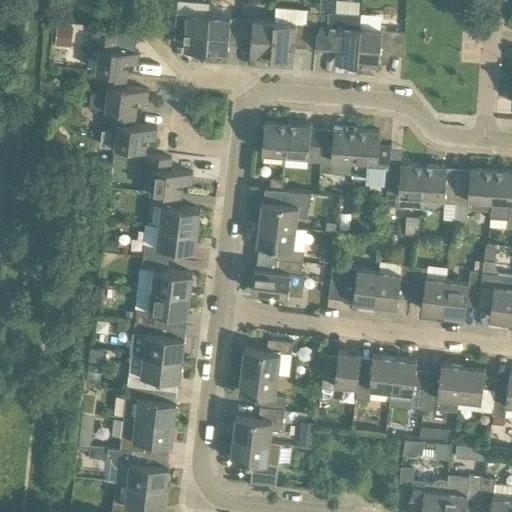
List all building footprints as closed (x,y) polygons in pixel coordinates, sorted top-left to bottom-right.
[(307,12),(306,24),(274,21),(272,56),(293,58),(294,46),(315,48),(318,13),(307,12)] [(206,51),(209,16),(176,13),(174,38),(185,39),(184,50),(206,51)] [(327,13),(318,13),(315,48),(336,50),(335,61),(357,63),(360,28),(326,25),(327,13)] [(209,16),(206,51),(228,53),(229,42),(240,43),(242,18),(209,16)] [(242,18),(240,43),(251,44),(250,55),(272,56),(274,21),(242,18)] [(55,45),(71,47),(74,27),(57,25),(55,45)] [(96,71),(103,72),(127,75),(128,62),(138,63),(139,52),(135,51),(137,31),(113,28),(112,34),(94,32),(91,57),(98,58),(96,71)] [(360,28),(357,63),(379,65),(379,62),(383,62),(386,59),(387,54),(403,55),(405,32),(360,28)] [(148,90),(125,87),(127,75),(103,72),(100,95),(97,95),(95,108),(112,110),(136,113),(138,99),(147,101),(148,90)] [(136,113),(112,110),(109,137),(116,137),(115,147),(145,151),(147,137),(156,139),(157,128),(135,125),(136,113)] [(285,154),(288,124),(264,122),(262,152),(285,154)] [(308,161),(319,162),(321,146),(322,138),(310,137),(311,126),(288,124),(285,154),(308,156),(308,161)] [(353,174),(357,129),(334,127),(333,139),(322,138),(321,146),(319,162),(319,171),(353,174)] [(379,144),(380,131),(357,129),(353,174),(353,175),(387,178),(387,176),(388,176),(390,157),(390,144),(379,144)] [(69,145),(59,133),(47,143),(57,155),(69,145)] [(130,151),(116,150),(115,163),(128,165),(130,151)] [(150,191),(151,191),(176,195),(181,196),(183,182),(192,183),(193,172),(170,170),(172,157),(148,155),(145,178),(152,179),(150,191)] [(422,195),(424,165),(401,164),(399,180),(387,179),(385,205),(420,207),(421,195),(422,195)] [(445,197),(444,202),(456,203),(457,192),(446,192),(447,167),(424,165),(422,195),(421,195),(420,207),(433,208),(433,196),(445,197)] [(456,203),(455,219),(466,220),(467,204),(468,204),(468,199),(491,200),(493,170),(470,168),(468,193),(457,192),(456,203)] [(507,227),(511,227),(511,171),(493,170),(491,200),(490,218),(507,219),(507,227)] [(283,190),(283,179),(271,178),(270,189),(283,190)] [(296,227),(299,206),(310,207),(311,195),(311,191),(293,190),(286,190),(284,203),(262,201),(259,223),(296,227)] [(159,225),(191,229),(198,230),(201,209),(175,206),(176,195),(151,191),(150,203),(161,205),(159,225)] [(353,218),(353,229),(369,230),(369,222),(363,221),(363,219),(353,218)] [(257,245),(279,248),(278,259),(303,262),(304,250),(293,249),(296,227),(259,223),(257,245)] [(198,230),(191,229),(159,225),(156,246),(145,244),(143,256),(168,259),(169,248),(195,252),(198,230)] [(117,241),(105,240),(104,250),(116,252),(117,241)] [(334,251),(328,251),(323,254),(322,261),(333,262),(334,251)] [(168,259),(143,256),(142,268),(153,269),(151,290),(190,294),(193,273),(167,270),(168,259)] [(251,291),(288,295),(289,285),(301,286),(304,284),(305,275),(301,274),(303,262),(278,259),(276,271),(254,268),(251,291)] [(410,299),(414,265),(401,264),(399,273),(379,271),(375,304),(397,307),(398,297),(410,299)] [(375,304),(379,271),(332,265),(329,289),(342,291),(344,296),(353,301),(375,304)] [(427,267),(414,265),(410,299),(422,301),(421,310),(443,312),(447,279),(425,277),(427,267)] [(479,308),(483,271),(470,270),(468,282),(447,279),(443,312),(465,315),(466,306),(479,308)] [(511,274),(483,271),(479,308),(491,309),(489,318),(511,321),(511,317),(511,274)] [(187,316),(190,294),(151,290),(148,310),(137,309),(135,321),(160,324),(162,313),(187,316)] [(125,318),(134,319),(135,310),(126,309),(125,318)] [(130,331),(131,322),(118,320),(117,329),(130,331)] [(160,324),(135,321),(134,332),(146,334),(143,354),(182,359),(185,337),(159,334),(160,324)] [(244,348),(241,370),(278,374),(289,376),(293,342),(268,339),(267,350),(244,348)] [(325,358),(322,382),(321,387),(334,389),(335,384),(356,386),(357,386),(358,373),(360,362),(361,353),(338,350),(337,360),(325,358)] [(180,380),(182,359),(143,354),(141,374),(129,373),(127,385),(152,388),(154,377),(180,380)] [(369,400),(370,388),(391,391),(395,357),(373,355),(372,364),(360,362),(358,373),(357,386),(356,386),(355,399),(369,400)] [(409,407),(423,409),(428,371),(416,369),(417,360),(395,357),(391,391),(411,393),(409,407)] [(440,372),(428,371),(423,409),(435,411),(436,408),(457,411),(459,399),(463,366),(441,363),(440,372)] [(100,380),(101,366),(88,364),(86,379),(100,380)] [(491,414),(496,379),(484,378),(485,368),(463,366),(459,399),(481,402),(483,389),(494,390),(491,414)] [(278,374),(241,370),(239,392),(261,395),(259,407),(285,409),(286,398),(276,396),(278,374)] [(496,379),(491,414),(504,416),(506,405),(511,405),(511,371),(509,371),(508,381),(496,379)] [(152,388),(127,385),(126,396),(138,398),(135,418),(174,423),(177,402),(151,399),(152,388)] [(82,412),(94,413),(95,403),(83,402),(82,412)] [(233,437),(270,442),(271,430),(282,432),(285,409),(259,407),(258,418),(236,415),(233,437)] [(172,444),(174,423),(135,418),(133,439),(121,437),(119,449),(144,452),(146,441),(172,444)] [(315,422),(301,420),(299,443),(313,445),(315,422)] [(91,444),(93,427),(81,426),(79,443),(91,444)] [(453,438),(454,427),(421,426),(421,437),(453,438)] [(267,464),(270,442),(233,437),(231,459),(253,462),(251,474),(277,477),(278,465),(267,464)] [(88,457),(105,459),(116,460),(118,449),(89,445),(88,457)] [(484,458),(485,447),(474,446),(473,457),(484,458)] [(438,456),(446,457),(447,449),(439,448),(438,456)] [(143,463),(144,452),(119,449),(117,464),(129,465),(127,483),(166,487),(169,466),(143,463)] [(401,480),(411,481),(412,470),(402,469),(401,480)] [(443,511),(448,473),(447,473),(446,479),(439,478),(434,480),(431,483),(411,481),(408,511),(410,511),(443,511)] [(469,476),(448,473),(443,511),(478,511),(482,477),(469,476)] [(511,511),(511,498),(493,497),(495,479),(482,477),(478,511),(511,511)] [(137,511),(138,505),(164,509),(166,487),(127,483),(125,503),(113,502),(111,511),(137,511)]
